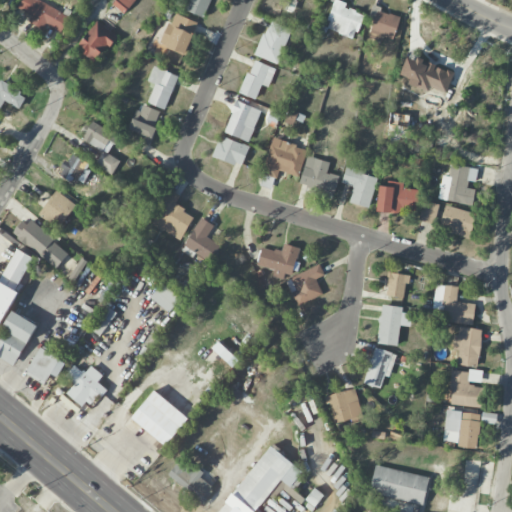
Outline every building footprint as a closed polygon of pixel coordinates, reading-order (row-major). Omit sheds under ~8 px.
[(69,16),(38,0),(21,0),(18,8),(33,16),(29,23),(43,30),(46,24),(60,32),(69,16)] [(125,14),(135,0),(115,0),(112,5),(125,14)] [(190,0),(186,11),(204,17),(210,0),(190,0)] [(334,0),(326,30),(356,38),(363,14),(345,8),(347,3),(337,0),(334,0)] [(400,18),(378,10),(370,32),(393,40),(400,18)] [(161,45),(186,54),(197,22),(173,13),(161,45)] [(291,29),(269,20),(255,55),(277,64),(291,29)] [(96,62),(116,36),(97,21),(77,47),(96,62)] [(454,71),(416,59),(416,60),(406,57),(401,75),(411,78),(409,85),(429,92),(430,87),(447,93),(454,71)] [(257,99),(261,85),(269,87),(275,68),(251,61),(241,94),(257,99)] [(148,81),(155,84),(147,103),(165,110),(178,76),(153,66),(148,81)] [(0,81),(0,110),(5,101),(20,109),(27,95),(0,81)] [(223,132),(248,142),(261,111),(236,101),(223,132)] [(141,134),(138,140),(149,145),(162,112),(140,103),(130,129),(141,134)] [(410,114),(390,111),(388,127),(408,129),(410,114)] [(119,137),(91,121),(80,138),(102,151),(95,165),(112,175),(121,161),(109,154),(119,137)] [(212,156),(241,167),(249,147),(220,136),(212,156)] [(276,179),(279,171),(298,177),(307,149),(273,138),(261,174),(276,179)] [(82,182),(91,166),(72,154),(60,176),(73,183),(75,179),(82,182)] [(339,176),(327,173),(330,162),(307,156),(299,184),(334,194),(339,176)] [(438,200),(472,205),(475,190),(467,188),(468,181),(475,182),(478,169),(450,165),(448,177),(442,176),(438,200)] [(342,183),(353,187),(349,203),(368,208),(377,177),(346,168),(342,183)] [(379,186),(378,211),(416,213),(418,190),(403,189),(404,182),(394,182),(394,187),(379,186)] [(71,192),(82,198),(86,191),(75,185),(71,192)] [(180,241),(194,216),(175,205),(180,196),(171,190),(151,224),(180,241)] [(59,230),(75,203),(54,191),(38,217),(59,230)] [(419,221),(435,224),(439,204),(423,201),(419,221)] [(477,214),(445,205),(439,229),(470,238),(477,214)] [(14,235),(56,269),(69,253),(27,218),(14,235)] [(183,245),(209,262),(220,245),(207,237),(214,226),(202,218),(183,245)] [(299,248),(284,244),(281,252),(262,247),(257,265),(292,275),(299,248)] [(0,322),(34,258),(16,249),(0,280),(0,322)] [(286,279),(297,306),(323,295),(316,279),(325,275),(320,265),(286,279)] [(408,275),(389,272),(385,295),(404,298),(408,275)] [(180,299),(162,284),(151,297),(169,313),(180,299)] [(458,287),(435,285),(433,309),(443,310),(442,322),(473,324),(475,304),(456,302),(458,287)] [(411,314),(402,313),(402,307),(382,305),(378,344),(398,346),(400,326),(410,326),(411,314)] [(99,336),(117,313),(107,306),(90,329),(99,336)] [(0,340),(0,358),(15,366),(38,325),(12,311),(2,329),(6,331),(0,340)] [(479,366),(481,329),(458,328),(458,336),(453,335),(453,348),(458,348),(458,366),(479,366)] [(238,361),(219,342),(213,348),(232,367),(238,361)] [(52,374),(57,377),(66,362),(41,347),(25,374),(45,385),(52,374)] [(380,388),(384,376),(389,377),(396,354),(374,348),(364,384),(380,388)] [(97,382),(103,375),(91,366),(85,373),(75,365),(65,376),(74,384),(66,394),(84,408),(96,394),(101,398),(108,390),(97,382)] [(452,369),(449,405),(482,407),(483,385),(479,385),(480,372),(452,369)] [(334,424),(350,419),(352,424),(363,421),(355,388),(327,395),(334,424)] [(188,419),(154,390),(131,418),(165,446),(188,419)] [(477,449),(481,414),(446,410),(443,440),(458,442),(458,447),(477,449)] [(254,511),(281,479),(291,487),(304,471),(271,445),(225,503),(236,511),(241,511),(246,506),(253,511),(254,511)] [(215,485),(181,458),(168,475),(202,502),(215,485)] [(429,476),(375,466),(369,494),(423,505),(429,476)] [(306,500),(315,507),(323,495),(314,488),(306,500)]
